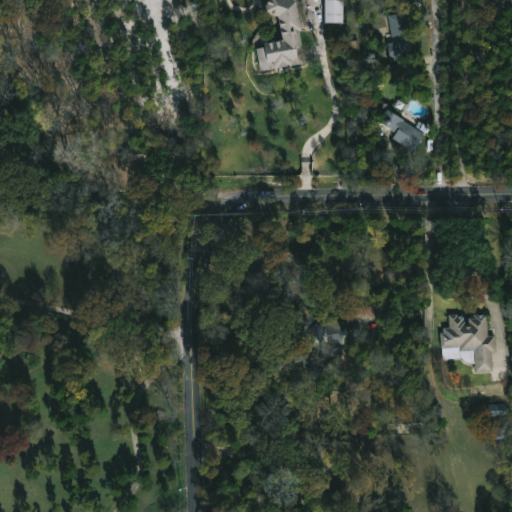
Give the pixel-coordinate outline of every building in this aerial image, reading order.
[(296,50),(296,53),(304,52),(306,62),(279,69),(279,67),(268,69),(267,66),(261,67),(257,49),(265,48),(264,44),(283,41),(279,17),(264,12),(268,0),(293,0),(297,1),(302,30),(299,31),(302,46),(295,48),(296,50)] [(343,0),(343,23),(325,23),(325,0),(343,0)] [(411,12),(417,58),(390,62),(388,44),(393,43),(393,38),(388,38),(387,34),(392,33),(389,15),(411,12)] [(404,121),(416,128),(419,121),(428,126),(413,152),(391,138),(395,131),(379,122),(387,109),(405,120),(404,121)] [(303,304),(320,322),(347,320),(350,345),(324,347),(313,369),(293,361),(299,338),(286,316),(303,304)] [(488,313),(489,335),(496,335),(497,351),(492,352),(494,370),(476,372),(475,363),(467,363),(463,356),(444,358),(441,331),(444,331),(443,326),(450,326),(449,314),(459,313),(459,316),(466,314),(466,317),(475,317),(474,314),(488,313)] [(420,396),(419,414),(423,414),(423,423),(398,423),(398,413),(403,414),(403,396),(420,396)] [(489,405),(489,415),(506,414),(506,404),(489,405)]
